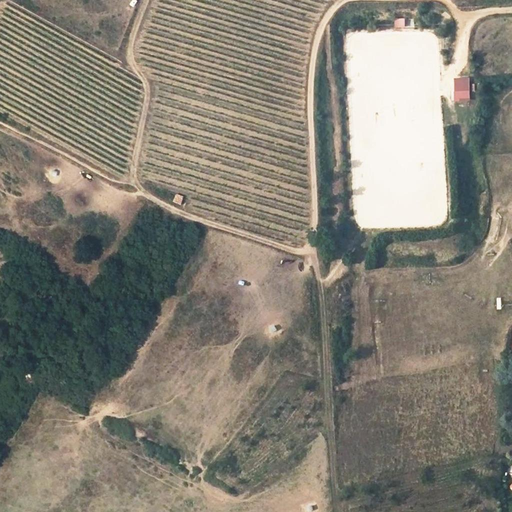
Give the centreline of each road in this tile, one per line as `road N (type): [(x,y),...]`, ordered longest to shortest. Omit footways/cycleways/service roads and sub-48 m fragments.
road 1 (track): [(0,102),(164,207),(313,254),(310,86),(317,37),(340,0)]
road 2 (track): [(130,179),(143,103),(129,57),(145,0)]
